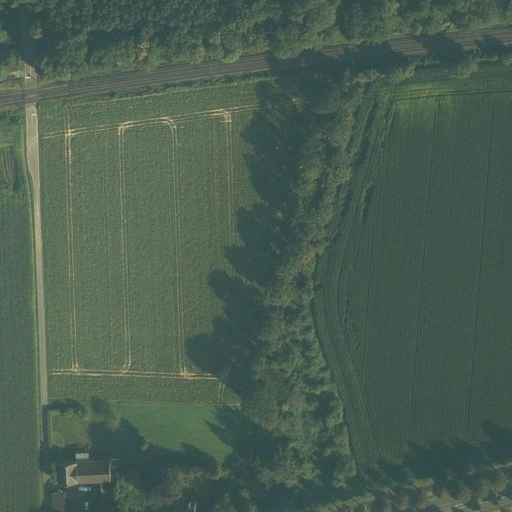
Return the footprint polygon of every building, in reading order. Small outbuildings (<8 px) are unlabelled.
[(76,452),(77,460),(89,460),(88,452),(76,452)] [(110,479),(110,468),(109,459),(89,460),(77,460),(78,480),(101,479),(103,511),(112,511),(110,479)] [(57,461),(58,481),(78,480),(77,460),(57,461)] [(170,484),(187,484),(187,476),(170,476),(170,484)] [(52,493),(52,511),(64,511),(63,487),(52,493)]
